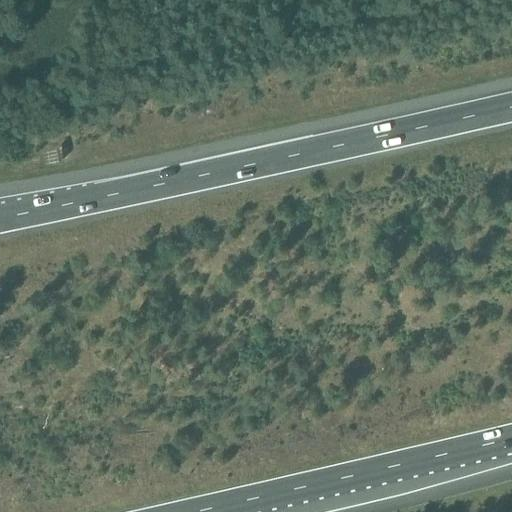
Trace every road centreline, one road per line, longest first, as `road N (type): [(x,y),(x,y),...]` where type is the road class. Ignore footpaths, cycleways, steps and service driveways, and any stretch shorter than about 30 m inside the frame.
road 1 (motorway): [(511,108),(0,219)]
road 2 (motorway): [(198,511),(511,438)]
